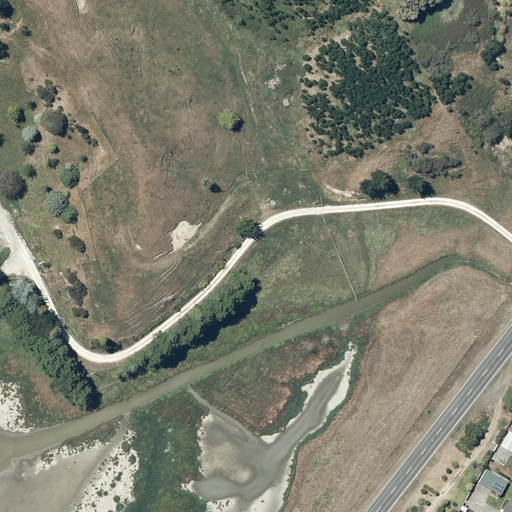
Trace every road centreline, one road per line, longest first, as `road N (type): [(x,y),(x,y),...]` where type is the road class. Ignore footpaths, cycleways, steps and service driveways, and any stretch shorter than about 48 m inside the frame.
road 1 (trunk): [(511,256),(477,292),(330,511)]
road 2 (trunk): [(376,511),(511,339)]
